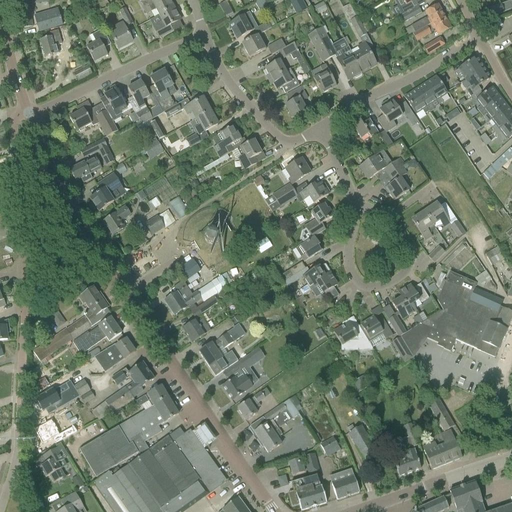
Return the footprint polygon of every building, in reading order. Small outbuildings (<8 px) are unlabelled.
[(13,0),(19,30),(29,28),(33,27),(29,5),(31,4),(31,5),(48,2),(47,0),(13,0)] [(156,10),(159,16),(174,8),(169,0),(160,0),(158,1),(157,0),(147,0),(140,4),(143,10),(146,8),(149,14),(156,10)] [(298,0),(290,4),(296,15),(307,9),(301,0),(298,0)] [(219,6),(226,19),(233,15),(226,2),(219,6)] [(503,11),(511,9),(511,4),(511,2),(501,5),(503,11)] [(325,4),(316,8),(318,14),(327,10),(325,4)] [(397,19),(403,16),(413,10),(410,4),(406,6),(394,13),(397,19)] [(343,9),(350,22),(360,39),(366,36),(366,34),(361,26),(350,5),(343,9)] [(409,28),(413,35),(444,17),(438,5),(425,12),(429,19),(426,21),(425,19),(409,28)] [(504,13),(501,5),(489,9),(492,17),(504,13)] [(174,8),(159,16),(162,23),(155,26),(158,32),(155,33),(158,39),(173,32),(170,26),(181,21),(174,8)] [(413,10),(403,16),(401,17),(405,23),(421,14),(418,8),(414,10),(413,10)] [(119,12),(127,28),(133,24),(125,9),(119,12)] [(34,17),(39,34),(62,27),(57,11),(34,17)] [(228,25),(237,41),(252,33),(248,25),(253,22),(250,16),(248,15),(244,17),(243,17),(228,25)] [(444,17),(413,35),(416,41),(431,33),(430,32),(435,30),(438,36),(451,29),(444,17)] [(254,30),(257,37),(258,36),(271,29),(268,23),(254,30)] [(366,23),(361,26),(366,34),(371,31),(366,23)] [(111,36),(114,42),(118,51),(132,43),(122,25),(116,28),(118,32),(111,36)] [(322,29),(315,33),(330,60),(337,56),(322,29)] [(90,54),(94,63),(108,56),(104,49),(111,45),(106,37),(103,30),(95,34),(89,37),(93,44),(86,48),(90,54)] [(40,41),(45,58),(60,54),(57,46),(62,44),(58,31),(50,33),(51,38),(40,41)] [(330,60),(315,33),(307,37),(322,64),(330,60)] [(258,36),(257,37),(251,40),(242,45),(249,59),(258,54),(265,50),(258,36)] [(423,49),(428,56),(444,46),(440,39),(423,49)] [(272,56),(279,52),(285,48),(281,41),(267,48),(272,56)] [(294,44),(285,48),(279,52),(283,59),(298,51),(294,44)] [(361,53),(353,57),(362,73),(376,66),(365,45),(358,48),(361,53)] [(362,73),(353,57),(348,48),(341,52),(343,56),(336,60),(348,81),(354,77),(355,80),(357,79),(360,77),(362,76),(361,74),(362,73)] [(465,80),(482,69),(475,59),(455,73),(457,77),(461,74),(465,80)] [(266,77),(268,82),(286,72),(280,61),(265,70),(268,76),(266,77)] [(73,74),(78,82),(92,75),(88,66),(73,74)] [(321,72),(312,77),(313,80),(317,86),(321,95),(336,87),(332,78),(325,66),(319,69),(321,72)] [(478,87),(489,80),(482,69),(465,80),(470,87),(465,90),(471,99),(481,92),(478,87)] [(156,101),(163,114),(163,113),(175,107),(165,91),(173,86),(164,71),(150,79),(161,98),(156,101)] [(282,88),(286,96),(299,89),(295,82),(292,83),(286,72),(268,82),(271,86),(273,85),(277,91),(282,88)] [(444,75),(439,79),(443,86),(449,82),(444,75)] [(447,95),(436,78),(425,85),(436,102),(439,106),(443,103),(440,99),(447,95)] [(149,97),(141,82),(128,89),(139,110),(145,106),(142,101),(149,97)] [(436,102),(425,85),(415,92),(429,113),(434,110),(431,105),(436,102)] [(299,89),(286,96),(290,103),(285,106),(292,120),(307,112),(302,103),(307,100),(301,88),(299,89)] [(480,114),(500,99),(492,89),(476,101),(481,107),(477,110),(480,114)] [(127,112),(132,109),(130,105),(126,107),(122,100),(117,92),(113,94),(112,92),(104,96),(106,100),(101,102),(108,115),(112,123),(121,118),(122,116),(121,115),(127,112)] [(429,113),(415,92),(405,98),(416,115),(422,111),(425,115),(429,113)] [(192,113),(196,120),(210,112),(203,99),(184,109),(188,116),(192,113)] [(491,121),(507,108),(500,99),(480,114),(483,118),(487,115),(491,121)] [(377,120),(386,134),(396,127),(393,122),(402,116),(393,102),(379,111),(383,117),(377,120)] [(112,123),(108,115),(97,120),(87,103),(81,106),(83,110),(69,118),(77,132),(91,125),(93,128),(98,124),(106,139),(117,133),(112,123)] [(399,107),(405,116),(411,112),(405,103),(399,107)] [(175,107),(163,113),(165,116),(167,120),(181,112),(177,106),(175,107)] [(495,133),(511,119),(511,114),(507,108),(491,121),(495,126),(491,129),(495,133)] [(146,109),(135,115),(139,120),(139,122),(140,123),(141,126),(147,122),(152,119),(146,109)] [(210,112),(196,120),(189,124),(195,134),(198,133),(199,136),(217,125),(210,112)] [(506,140),(511,135),(511,119),(495,133),(498,137),(502,134),(506,140)] [(378,134),(369,120),(364,124),(362,120),(352,127),(361,140),(368,135),(370,139),(378,134)] [(139,122),(135,124),(137,128),(139,132),(149,126),(147,122),(141,126),(140,123),(139,122)] [(151,125),(159,141),(165,137),(157,122),(151,125)] [(213,148),(220,160),(234,152),(231,146),(241,140),(234,127),(219,135),(223,143),(213,148)] [(378,136),(387,149),(392,145),(384,132),(378,136)] [(185,141),(190,149),(200,143),(196,135),(185,141)] [(155,148),(159,146),(160,146),(155,139),(151,142),(142,148),(144,151),(146,154),(155,148)] [(110,154),(103,140),(82,151),(85,159),(99,152),(102,157),(110,154)] [(238,160),(242,166),(244,171),(257,164),(254,158),(261,154),(254,141),(239,149),(243,157),(238,160)] [(155,148),(146,154),(150,161),(163,152),(159,146),(155,148)] [(511,157),(511,151),(510,149),(483,175),(488,181),(511,157)] [(382,172),(378,167),(384,163),(378,155),(359,167),(368,181),(382,172)] [(79,166),(70,170),(76,182),(81,180),(83,184),(92,179),(90,175),(101,169),(99,165),(95,158),(79,166)] [(384,170),(388,177),(401,168),(402,168),(405,166),(400,159),(397,162),(397,161),(384,170)] [(414,159),(407,164),(409,167),(414,168),(418,165),(414,159)] [(281,173),(287,182),(289,181),(292,185),(310,174),(302,160),(288,168),(281,173)] [(115,169),(120,176),(127,171),(122,164),(115,169)] [(401,168),(388,177),(393,183),(386,188),(395,201),(409,192),(403,184),(400,179),(406,175),(402,168),(401,168)] [(101,191),(90,199),(99,213),(113,203),(109,196),(121,188),(113,175),(97,186),(101,191)] [(257,188),(265,183),(261,176),(253,181),(257,188)] [(299,195),(303,201),(309,198),(314,205),(328,196),(327,194),(329,192),(324,185),(322,186),(321,184),(315,188),(314,185),(299,195)] [(265,202),(268,207),(293,192),(289,186),(272,196),(273,197),(265,202)] [(293,192),(268,207),(272,213),(280,208),(297,198),(293,192)] [(437,204),(424,212),(433,226),(439,221),(444,229),(450,225),(437,204)] [(183,211),(185,210),(181,205),(173,211),(179,220),(186,216),(183,211)] [(303,244),(314,238),(325,231),(322,225),(334,217),(329,209),(327,210),(324,205),(311,213),(315,221),(304,227),(306,230),(302,232),(301,240),(303,244)] [(103,222),(113,236),(124,229),(120,221),(130,215),(125,208),(103,222)] [(433,226),(424,212),(412,221),(425,242),(431,238),(426,230),(433,226)] [(145,225),(152,235),(164,228),(157,218),(145,225)] [(465,233),(457,222),(450,227),(458,238),(465,233)] [(192,239),(198,250),(207,245),(208,245),(209,245),(210,246),(211,246),(212,246),(213,246),(214,246),(215,246),(215,245),(216,245),(217,245),(217,244),(218,244),(218,243),(219,243),(219,242),(220,241),(220,240),(220,239),(221,239),(221,238),(221,237),(230,231),(226,225),(217,231),(217,230),(216,230),(215,229),(214,229),(213,229),(212,229),(211,229),(210,229),(209,229),(208,230),(207,230),(207,231),(206,231),(205,232),(205,233),(204,234),(204,235),(204,236),(203,236),(203,237),(203,238),(203,239),(200,241),(197,236),(192,239)] [(314,238),(303,244),(304,244),(300,247),(305,255),(301,258),(304,263),(321,252),(318,247),(319,246),(314,238)] [(428,257),(434,263),(434,264),(445,254),(438,247),(428,257)] [(489,252),(484,254),(485,255),(491,267),(496,264),(505,259),(498,247),(489,252)] [(179,269),(187,280),(200,271),(193,260),(179,269)] [(218,265),(221,271),(231,266),(228,260),(218,265)] [(289,271),(280,277),(283,283),(289,279),(305,269),(302,263),(289,271)] [(233,266),(226,271),(229,276),(231,274),(235,279),(239,276),(233,266)] [(308,286),(300,292),(303,297),(312,291),(318,287),(316,283),(329,274),(324,266),(319,269),(319,268),(310,273),(303,278),(308,286)] [(406,334),(400,337),(401,338),(413,358),(413,359),(427,340),(444,348),(443,350),(450,353),(450,352),(455,341),(494,358),(511,316),(511,313),(503,309),(500,307),(502,302),(493,298),(474,289),(477,285),(450,273),(446,281),(437,301),(443,311),(420,325),(406,334)] [(164,302),(174,317),(187,308),(187,309),(197,303),(199,305),(217,293),(218,294),(228,288),(226,285),(231,282),(226,274),(216,280),(215,279),(210,283),(211,283),(197,292),(191,296),(186,287),(177,293),(164,302)] [(329,274),(316,283),(318,287),(320,286),(324,293),(326,296),(327,296),(335,290),(333,288),(337,285),(331,276),(330,274),(329,274)] [(289,279),(283,283),(286,288),(292,284),(289,279)] [(434,284),(429,287),(433,293),(438,290),(434,284)] [(398,293),(401,298),(402,298),(407,307),(411,305),(418,301),(420,304),(429,299),(420,285),(412,289),(410,286),(398,293)] [(84,315),(85,317),(66,331),(65,330),(33,353),(40,363),(110,314),(108,311),(109,311),(108,309),(93,287),(80,296),(80,297),(79,298),(83,304),(85,303),(90,310),(84,315)] [(191,312),(196,318),(219,303),(215,296),(191,312)] [(302,297),(295,301),(301,310),(305,308),(302,303),(305,301),(302,297)] [(402,298),(401,298),(392,304),(397,313),(402,321),(416,312),(411,305),(407,307),(402,298)] [(58,312),(51,317),(55,323),(62,318),(58,312)] [(418,316),(422,323),(427,321),(422,314),(418,316)] [(237,316),(231,320),(234,325),(240,321),(237,316)] [(388,321),(399,338),(406,334),(396,317),(388,321)] [(98,327),(99,327),(88,335),(87,333),(72,343),(81,356),(106,338),(109,342),(121,334),(111,318),(98,327)] [(385,340),(392,336),(387,328),(382,319),(376,322),(373,318),(360,326),(374,348),(386,341),(385,340)] [(182,329),(192,344),(210,332),(203,320),(198,324),(196,320),(182,329)] [(8,321),(0,323),(0,341),(7,340),(6,334),(10,334),(8,321)] [(341,345),(341,352),(374,352),(364,335),(358,327),(353,330),(349,323),(333,333),(341,345)] [(224,371),(238,362),(231,352),(221,359),(216,351),(222,347),(224,350),(233,343),(245,336),(245,334),(238,325),(233,329),(233,330),(227,334),(218,340),(218,341),(212,345),(212,344),(207,347),(199,353),(215,377),(224,371)] [(391,343),(404,364),(413,358),(400,338),(391,343)] [(134,353),(134,352),(136,350),(132,345),(130,346),(126,340),(117,346),(115,347),(115,346),(94,358),(104,374),(124,360),(134,353)] [(223,374),(229,383),(222,387),(232,401),(249,390),(237,373),(256,360),(252,354),(231,368),(223,374)] [(134,383),(100,407),(92,412),(99,421),(111,412),(112,414),(113,413),(114,416),(121,412),(120,409),(134,401),(133,399),(135,397),(143,391),(141,389),(154,380),(142,364),(134,369),(128,374),(125,370),(111,380),(117,387),(130,377),(134,383)] [(362,378),(353,383),(358,393),(368,387),(362,378)] [(44,379),(36,384),(39,390),(48,385),(44,379)] [(84,381),(74,387),(80,398),(90,391),(84,381)] [(53,389),(35,400),(38,405),(37,406),(40,411),(42,410),(43,412),(54,406),(57,411),(69,403),(80,398),(74,387),(70,382),(66,384),(69,390),(57,397),(53,389)] [(79,451),(96,479),(138,454),(140,457),(148,451),(144,443),(161,432),(158,427),(169,420),(178,415),(161,387),(152,392),(145,397),(135,403),(138,408),(142,406),(145,411),(118,428),(79,451)] [(81,399),(84,404),(94,398),(91,392),(81,399)] [(260,407),(258,404),(266,399),(261,393),(253,398),(254,399),(249,402),(248,401),(245,403),(237,409),(246,421),(254,416),(257,414),(255,411),(260,407)] [(298,406),(300,405),(295,397),(283,405),(282,405),(249,427),(268,454),(276,448),(281,445),(277,439),(282,435),(278,430),(293,420),(299,415),(296,412),(301,409),(298,406)] [(435,418),(444,433),(454,427),(438,402),(429,407),(435,418)] [(51,421),(34,431),(42,446),(53,439),(56,445),(60,443),(77,433),(74,427),(59,435),(51,421)] [(211,424),(193,437),(206,455),(224,442),(211,424)] [(397,462),(394,463),(396,468),(399,477),(421,470),(417,460),(413,448),(419,446),(411,425),(403,428),(408,438),(410,444),(400,448),(404,460),(397,462)] [(348,434),(361,457),(366,465),(380,457),(361,426),(348,434)] [(182,511),(225,482),(206,455),(193,437),(190,432),(184,436),(179,429),(171,435),(120,472),(117,468),(109,474),(109,473),(92,484),(111,511),(182,511)] [(423,448),(428,462),(432,471),(461,459),(450,431),(441,435),(444,444),(436,448),(435,443),(423,448)] [(320,446),(325,454),(338,447),(333,439),(320,446)] [(39,468),(45,478),(49,476),(54,484),(65,478),(60,470),(57,464),(64,461),(57,449),(43,457),(46,464),(39,468)] [(304,458),(310,476),(319,473),(313,455),(304,458)] [(304,473),(301,464),(303,463),(302,461),(300,461),(300,459),(289,463),(293,476),(304,473)] [(295,491),(291,492),(292,496),(296,495),(301,511),(326,504),(321,487),(320,487),(317,475),(293,483),(295,491)] [(278,480),(280,486),(281,487),(287,486),(284,478),(278,480)] [(332,485),(331,485),(333,491),(337,500),(359,493),(356,483),(354,478),(332,485)] [(474,483),(449,491),(450,495),(452,501),(456,511),(484,511),(475,487),(474,483)] [(76,511),(83,508),(79,502),(75,494),(60,502),(64,509),(59,511),(76,511)] [(411,511),(441,511),(448,509),(447,507),(443,498),(412,511),(411,511)] [(247,511),(238,499),(222,511),(221,511),(247,511)]
